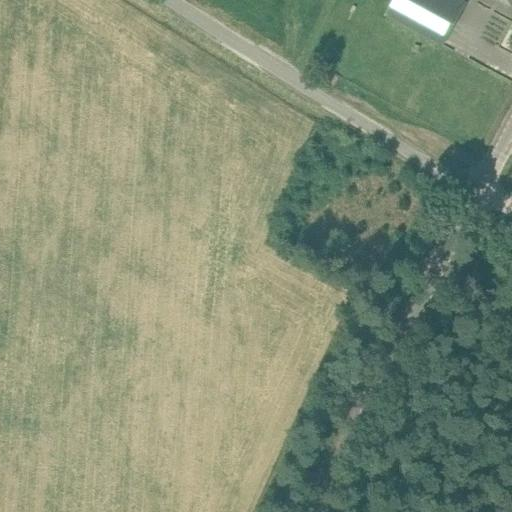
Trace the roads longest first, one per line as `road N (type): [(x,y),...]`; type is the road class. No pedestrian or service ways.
road 1 (unclassified): [(476,194),(170,0)]
road 2 (unclassified): [(314,511),(476,194)]
